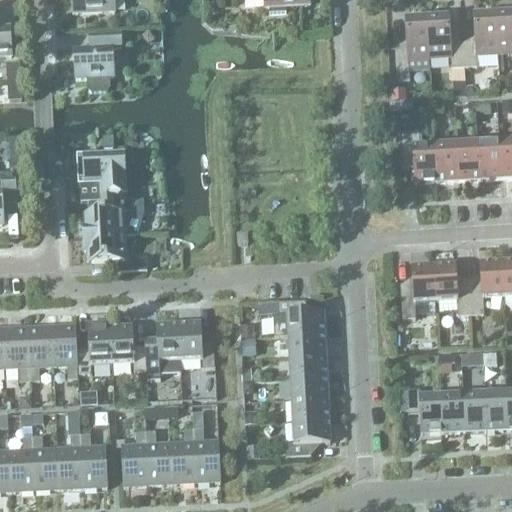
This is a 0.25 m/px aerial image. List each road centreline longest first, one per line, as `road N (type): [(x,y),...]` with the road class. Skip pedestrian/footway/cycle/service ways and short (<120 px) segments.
road 1 (residential): [(355,271),(68,289),(44,259)]
road 2 (residential): [(44,259),(38,0)]
road 3 (residential): [(353,240),(345,0)]
road 4 (residential): [(366,493),(355,271)]
road 5 (residential): [(511,230),(353,240)]
road 6 (residential): [(366,493),(511,487)]
